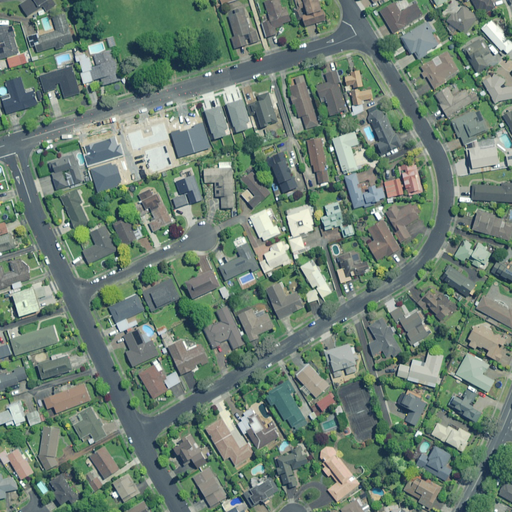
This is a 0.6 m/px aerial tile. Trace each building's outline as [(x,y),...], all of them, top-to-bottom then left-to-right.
[(28,0),(20,5),(27,17),(37,11),(36,9),(41,5),(45,12),(56,6),(51,0),(28,0)] [(282,10),(279,0),(271,0),(264,2),(270,20),(261,23),(266,38),(276,34),(275,29),(283,26),(282,24),(290,22),(286,8),(282,10)] [(294,0),(298,10),(293,12),(296,20),(302,18),(304,22),(324,15),(318,0),(294,0)] [(463,0),(464,2),(467,0),(470,0),(477,12),(482,10),(484,15),(494,10),(489,0),(463,0)] [(403,10),(397,1),(379,12),(393,34),(423,15),(415,2),(403,10)] [(478,18),(463,7),(458,14),(454,11),(446,21),(465,35),(478,18)] [(250,33),(243,8),(234,11),(235,15),(228,17),(234,37),(231,38),(234,49),(258,42),(255,32),(250,33)] [(73,42),(64,16),(53,20),(56,31),(38,37),(37,34),(27,37),(31,47),(35,46),(37,53),(55,47),(56,50),(64,48),(64,45),(73,42)] [(511,42),(504,34),(491,19),(480,29),(501,51),(503,49),(507,54),(511,49),(511,42)] [(434,32),(427,22),(401,38),(411,54),(414,53),(418,60),(428,55),(426,52),(439,45),(432,33),(434,32)] [(14,37),(11,25),(0,28),(0,42),(3,41),(5,48),(0,49),(0,59),(7,58),(10,68),(27,63),(25,54),(18,55),(13,37),(14,37)] [(491,53),(480,35),(463,46),(472,61),(470,62),(477,73),(487,67),(482,58),(491,53)] [(116,46),(113,38),(107,40),(110,48),(116,46)] [(121,81),(112,50),(89,56),(88,53),(75,57),(77,62),(79,62),(82,72),(80,73),(83,84),(101,79),(103,86),(121,81)] [(458,70),(447,51),(437,57),(441,63),(436,66),(433,60),(421,67),(424,72),(421,74),(424,78),(426,77),(434,90),(446,82),(444,79),(458,70)] [(74,75),(71,67),(39,76),(44,93),(56,89),(55,85),(59,83),(64,99),(80,94),(74,75)] [(340,82),(336,71),(325,75),(328,83),(316,87),(321,103),(325,102),(330,115),(346,110),(337,83),(340,82)] [(362,87),(359,71),(350,73),(351,76),(345,78),(346,83),(351,82),(352,89),(362,87)] [(505,81),(493,74),(489,78),(483,82),(494,104),(499,102),(511,98),(511,87),(501,89),(499,86),(505,81)] [(317,126),(303,76),(295,78),(297,85),(289,87),(292,96),(290,96),(293,105),(295,105),(298,118),(302,117),(305,130),(317,126)] [(26,94),(21,77),(5,82),(10,99),(2,101),(6,115),(36,106),(32,92),(26,94)] [(453,97),(447,87),(435,95),(440,104),(439,104),(447,117),(479,99),(475,93),(470,96),(466,90),(453,97)] [(360,92),(360,89),(351,91),(353,107),(363,106),(362,102),(373,101),(372,90),(360,92)] [(277,120),(268,93),(258,96),(259,101),(256,102),(258,107),(255,108),(262,128),(266,126),(266,124),(277,120)] [(247,119),(243,105),(205,115),(209,130),(223,127),(225,135),(237,132),(235,123),(247,119)] [(378,114),(374,107),(365,112),(380,142),(376,144),(381,154),(390,150),(392,154),(404,148),(397,134),(395,135),(383,111),(378,114)] [(511,110),(503,116),(511,133),(511,110)] [(477,119),(474,111),(451,121),(458,138),(460,137),(464,146),(478,140),(476,135),(488,130),(483,117),(477,119)] [(207,143),(199,116),(182,122),(187,136),(168,141),(172,154),(207,143)] [(165,157),(157,129),(141,133),(141,135),(129,139),(133,154),(132,154),(135,166),(165,157)] [(358,145),(355,132),(332,140),(342,172),(350,169),(351,172),(358,170),(350,147),(358,145)] [(326,163),(320,138),(307,141),(313,173),(316,172),(318,184),(328,182),(325,163),(326,163)] [(120,174),(111,144),(92,150),(94,158),(100,156),(103,167),(88,172),(92,182),(100,179),(101,180),(120,174)] [(501,164),(497,147),(480,150),(479,148),(466,150),(469,170),(501,164)] [(292,177),(282,152),(272,156),(274,160),(270,162),(282,194),(297,188),(293,176),(292,177)] [(82,183),(73,154),(48,161),(53,179),(52,179),(56,191),(82,183)] [(235,208),(232,162),(219,164),(219,169),(203,170),(205,184),(214,183),(216,197),(220,197),(221,209),(235,208)] [(409,169),(407,164),(400,166),(407,194),(418,191),(418,194),(423,193),(416,167),(409,169)] [(271,193),(251,172),(241,181),(248,189),(241,195),(253,209),(271,193)] [(362,194),(356,173),(344,177),(354,209),(364,206),(364,205),(385,198),(382,188),(376,190),(375,186),(368,188),(369,192),(362,194)] [(176,182),(180,195),(172,198),(175,208),(190,203),(191,205),(202,200),(194,176),(176,182)] [(403,195),(400,178),(384,182),(388,198),(403,195)] [(319,191),(315,179),(305,181),(309,194),(319,191)] [(473,190),(471,190),(470,200),(511,203),(511,186),(474,184),(473,190)] [(172,223),(156,187),(139,195),(146,210),(150,208),(155,220),(149,223),(153,232),(172,223)] [(82,203),(77,191),(61,198),(75,230),(88,224),(80,204),(82,203)] [(330,229),(339,227),(342,236),(354,233),(348,213),(345,214),(341,201),(338,202),(325,206),(328,216),(322,218),(324,227),(329,226),(330,229)] [(417,212),(419,210),(415,202),(399,211),(395,204),(384,210),(396,231),(394,232),(400,243),(410,237),(404,227),(420,218),(417,212)] [(385,217),(380,207),(370,212),(371,215),(374,213),(378,220),(385,217)] [(272,215),(269,209),(250,217),(259,238),(262,237),(264,241),(280,234),(276,226),(273,227),(268,216),(272,215)] [(313,225),(308,210),(286,216),(292,237),(313,230),(311,225),(313,225)] [(496,216),(478,211),(472,230),(509,241),(511,230),(511,225),(502,222),(503,220),(496,218),(496,216)] [(136,239),(128,220),(122,222),(121,220),(113,224),(122,245),(136,239)] [(400,250),(383,220),(368,229),(374,241),(367,245),(377,261),(385,256),(385,258),(400,250)] [(8,235),(4,222),(0,223),(0,252),(16,248),(11,234),(8,235)] [(116,251),(104,227),(90,234),(96,245),(83,251),(89,264),(116,251)] [(304,249),(301,237),(289,240),(292,253),(304,249)] [(289,249),(285,240),(269,248),(271,251),(264,255),(266,260),(259,263),(264,273),(282,264),(283,267),(290,263),(285,251),(289,249)] [(472,245),(463,240),(454,257),(464,262),(466,259),(471,261),(473,258),(485,265),(491,254),(485,251),(486,248),(478,243),(473,251),(470,249),(472,245)] [(259,269),(248,244),(237,249),(240,257),(219,267),(225,281),(250,269),(252,272),(259,269)] [(366,261),(363,250),(338,257),(342,269),(337,271),(341,284),(351,281),(351,278),(365,274),(364,270),(368,268),(366,261)] [(0,290),(12,286),(13,291),(23,287),(21,283),(31,280),(27,267),(24,268),(20,258),(8,262),(11,271),(4,274),(1,265),(0,265),(0,290)] [(319,293),(322,298),(331,293),(312,260),(300,267),(314,290),(305,293),(308,303),(318,300),(316,294),(319,293)] [(509,269),(496,262),(492,272),(511,281),(511,264),(509,269)] [(476,285),(450,267),(441,280),(467,298),(476,285)] [(219,288),(212,271),(185,283),(192,299),(219,288)] [(180,298),(171,278),(150,287),(142,292),(151,311),(171,301),(172,302),(180,298)] [(286,297),(280,284),(266,291),(279,319),(304,308),(297,292),(286,297)] [(46,296),(43,285),(32,288),(13,294),(20,317),(40,311),(37,299),(46,296)] [(229,298),(224,287),(219,290),(224,300),(229,298)] [(450,301),(439,289),(433,295),(429,291),(417,303),(425,312),(429,308),(440,321),(451,312),(445,306),(450,301)] [(144,311),(137,294),(108,307),(120,333),(138,325),(136,321),(128,324),(126,319),(144,311)] [(508,309),(484,296),(476,309),(511,328),(511,309),(509,308),(508,309)] [(244,345),(227,305),(216,310),(221,322),(204,329),(212,349),(221,345),(221,343),(228,340),(232,350),(244,345)] [(404,318),(399,308),(390,313),(395,322),(399,320),(409,339),(408,340),(412,348),(419,345),(417,342),(429,336),(416,312),(404,318)] [(254,315),(252,310),(238,316),(250,342),(258,338),(257,336),(274,328),(265,310),(254,315)] [(402,353),(384,318),(368,326),(376,340),(368,345),(374,356),(382,351),(386,358),(392,355),(393,358),(402,353)] [(493,332),(475,324),(468,339),(471,341),(469,346),(475,349),(477,345),(489,351),(486,356),(499,362),(502,356),(499,355),(506,341),(492,334),(493,332)] [(58,343),(53,326),(20,336),(18,327),(7,330),(15,356),(58,343)] [(159,335),(160,335),(162,339),(168,337),(166,332),(168,332),(165,326),(157,330),(159,335)] [(152,341),(149,342),(145,333),(140,336),(137,330),(124,337),(130,351),(126,353),(132,367),(159,355),(152,341)] [(187,352),(182,341),(168,347),(181,375),(196,369),(195,366),(200,364),(201,366),(209,363),(201,345),(187,352)] [(0,347),(0,358),(11,355),(8,345),(0,347)] [(356,365),(350,345),(324,352),(328,365),(331,364),(334,372),(356,365)] [(443,356),(429,352),(424,367),(420,366),(422,362),(413,360),(411,367),(400,364),(397,376),(408,379),(407,380),(435,388),(443,356)] [(489,365),(468,354),(456,375),(488,393),(495,379),(485,373),(489,365)] [(72,371),(68,356),(38,365),(42,380),(72,371)] [(162,370),(158,362),(156,360),(151,363),(153,365),(138,374),(153,400),(168,391),(167,390),(181,382),(175,371),(166,377),(162,370)] [(329,386),(308,365),(296,377),(304,386),(301,389),(307,396),(311,393),(316,398),(329,386)] [(27,379),(24,368),(0,375),(0,392),(5,391),(4,389),(19,384),(18,382),(27,379)] [(291,394),(284,382),(267,392),(269,395),(266,397),(271,406),(275,404),(284,421),(287,420),(292,429),(294,427),(296,431),(307,424),(290,394),(291,394)] [(91,401),(85,384),(47,397),(45,391),(33,395),(38,409),(46,407),(47,410),(54,407),(56,414),(91,401)] [(409,388),(406,395),(403,394),(398,405),(409,410),(404,421),(415,426),(426,404),(419,401),(422,395),(409,388)] [(475,394),(468,390),(462,401),(454,396),(449,406),(464,413),(462,416),(476,423),(482,412),(469,405),(475,394)] [(337,401),(331,393),(316,403),(322,412),(337,401)] [(26,420),(20,403),(9,407),(10,410),(0,413),(0,425),(14,420),(16,424),(26,420)] [(107,437),(90,407),(79,413),(83,420),(73,425),(80,439),(90,434),(92,438),(88,441),(91,445),(107,437)] [(39,417),(37,411),(26,415),(30,426),(44,421),(42,416),(39,417)] [(259,412),(238,425),(244,435),(247,432),(258,450),(280,437),(275,429),(276,428),(274,424),(268,428),(259,412)] [(239,449),(221,419),(205,428),(224,461),(230,458),(235,467),(254,455),(247,444),(239,449)] [(447,429),(437,424),(431,435),(458,449),(461,444),(465,446),(470,435),(459,429),(458,432),(449,427),(447,429)] [(60,428),(44,426),(40,454),(38,455),(46,470),(58,464),(54,456),(56,457),(60,428)] [(194,464),(204,458),(190,436),(172,447),(177,455),(178,454),(184,463),(191,459),(194,464)] [(310,457),(299,445),(289,455),(274,460),(284,485),(289,483),(291,488),(297,486),(291,470),(296,468),(297,469),(310,457)] [(450,455),(434,446),(428,457),(422,454),(417,465),(425,470),(427,466),(440,472),(437,477),(446,482),(452,470),(444,466),(450,455)] [(119,470),(105,447),(90,457),(104,479),(119,470)] [(12,453),(9,448),(0,453),(0,458),(4,465),(10,461),(21,480),(33,473),(22,454),(21,455),(18,449),(12,453)] [(333,448),(326,448),(320,452),(320,458),(326,466),(322,470),(328,477),(334,473),(340,481),(327,490),(337,502),(359,485),(335,454),(337,453),(333,448)] [(226,497),(208,468),(192,477),(211,507),(226,497)] [(104,486),(94,471),(85,476),(94,492),(104,486)] [(4,480),(3,474),(0,474),(0,499),(6,498),(5,492),(17,490),(15,478),(4,480)] [(140,493),(128,474),(113,484),(117,491),(111,494),(115,499),(120,496),(122,500),(129,496),(131,499),(140,493)] [(78,500),(61,475),(50,482),(56,491),(53,494),(61,506),(69,500),(72,504),(78,500)] [(279,491),(271,477),(264,481),(265,482),(243,494),(251,507),(279,491)] [(429,484),(417,477),(407,493),(415,497),(417,493),(422,496),(418,503),(429,509),(441,488),(431,482),(429,484)] [(363,506),(359,499),(340,510),(341,511),(368,511),(371,511),(366,504),(363,506)] [(150,511),(144,501),(126,511),(150,511)]
